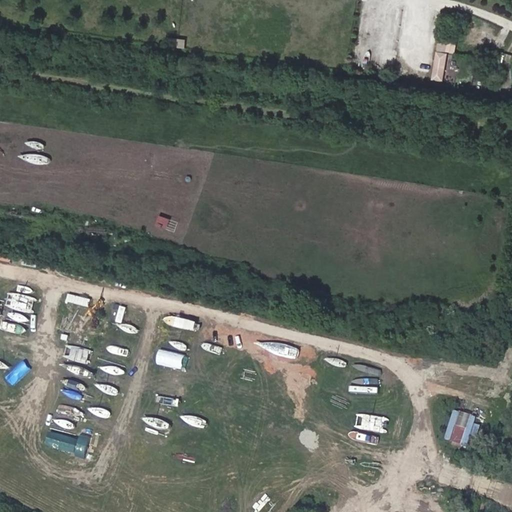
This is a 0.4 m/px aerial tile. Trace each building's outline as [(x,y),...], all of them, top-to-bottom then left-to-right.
[(185,48),(186,38),(168,37),(168,46),(185,48)] [(445,81),(448,43),(436,42),(433,81),(445,81)] [(6,309),(33,313),(35,297),(8,294),(6,309)] [(68,294),(66,302),(89,308),(91,300),(68,294)] [(136,329),(137,322),(121,319),(120,326),(136,329)] [(172,334),(192,336),(193,329),(173,327),(172,334)]
